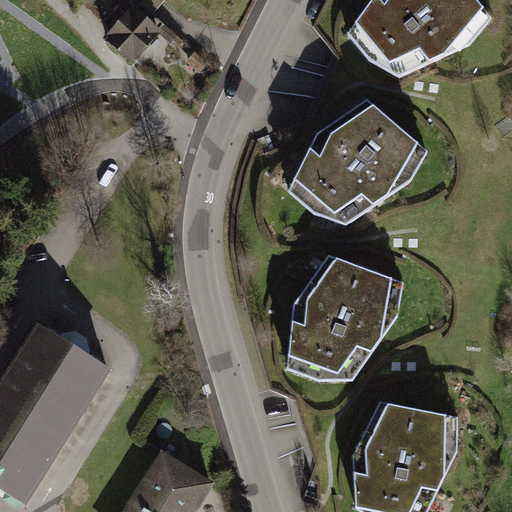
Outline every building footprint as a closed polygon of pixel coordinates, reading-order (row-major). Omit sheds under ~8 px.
[(177,36),(136,0),(125,0),(119,7),(125,12),(103,39),(132,64),(159,34),(170,45),(177,36)] [(371,0),(347,34),(368,61),(401,79),(470,46),(490,19),(474,0),(371,0)] [(317,135),(286,192),(313,214),(344,224),(412,181),(428,153),(367,100),(317,135)] [(401,283),(328,257),(292,305),(286,369),(319,382),(353,382),(398,317),(401,283)] [(118,363),(40,313),(0,374),(0,477),(31,497),(118,363)] [(458,418),(379,403),(352,458),(354,509),(359,511),(426,511),(458,449),(458,418)] [(194,511),(212,483),(160,450),(121,511),(194,511)]
